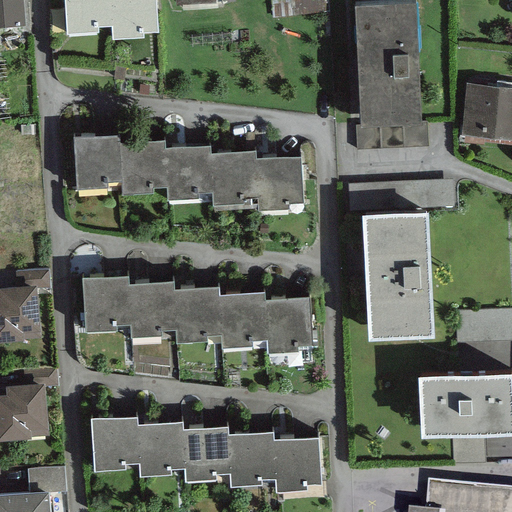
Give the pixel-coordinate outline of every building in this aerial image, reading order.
[(0,0),(0,22),(24,20),(21,0),(0,0)] [(97,22),(111,22),(110,0),(64,0),(66,29),(97,27),(97,22)] [(156,0),(110,0),(111,22),(112,35),(142,34),(142,26),(157,25),(156,0)] [(223,0),(180,0),(182,9),(224,4),(223,0)] [(415,0),(354,0),(360,118),(422,115),(415,0)] [(511,84),(467,80),(461,130),(511,134),(511,84)] [(430,120),(360,123),(361,144),(431,142),(430,120)] [(119,138),(118,130),(73,133),(77,187),(108,185),(108,180),(121,179),(119,138)] [(164,135),(119,138),(121,179),(122,192),(153,190),(153,184),(167,183),(164,142),(164,135)] [(210,146),(209,139),(164,142),(167,183),(168,196),(199,194),(198,187),(212,186),(210,146)] [(255,143),(210,146),(212,186),(213,201),(245,198),(244,192),(258,191),(256,151),(255,143)] [(300,148),(256,151),(258,191),(259,203),(290,201),(289,197),(303,196),(300,148)] [(428,203),(362,207),(369,331),(435,328),(428,203)] [(127,279),(127,271),(82,274),(85,328),(117,326),(117,321),(130,320),(127,279)] [(172,276),(127,279),(130,320),(131,333),(162,331),(161,325),(176,324),(173,283),(172,276)] [(218,287),(218,280),(173,283),(176,324),(177,338),(208,335),(207,328),(221,327),(218,287)] [(35,281),(0,283),(0,338),(40,334),(35,281)] [(264,284),(218,287),(221,327),(222,342),(253,340),(253,333),(267,332),(264,293),(264,284)] [(309,290),(264,293),(267,332),(268,345),(298,343),(298,338),(312,337),(309,290)] [(511,364),(418,369),(421,429),(511,424),(511,364)] [(43,379),(6,382),(7,390),(0,390),(0,436),(48,432),(43,379)] [(136,419),(136,411),(91,414),(94,468),(126,466),(125,461),(139,460),(136,419)] [(181,416),(136,419),(139,460),(140,473),(171,471),(170,465),(185,464),(182,423),(181,416)] [(227,427),(227,420),(182,423),(185,464),(185,478),(216,475),(216,468),(230,467),(227,427)] [(273,424),(227,427),(230,467),(231,482),(262,480),(262,473),(276,472),(273,433),(273,424)] [(318,430),(273,433),(276,472),(277,485),(307,482),(307,478),(321,477),(318,430)] [(511,511),(511,489),(428,481),(425,511),(511,511)] [(50,511),(49,488),(0,491),(0,511),(50,511)]
